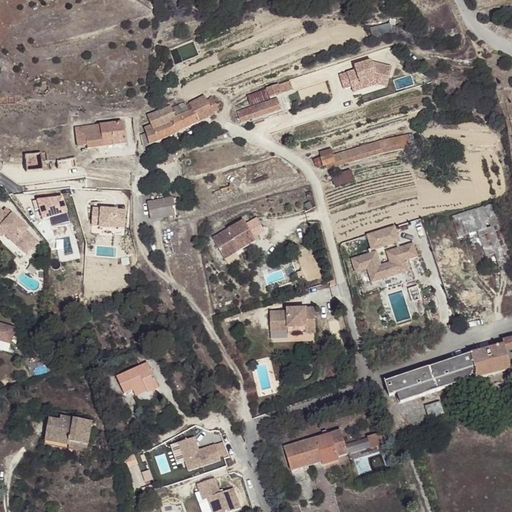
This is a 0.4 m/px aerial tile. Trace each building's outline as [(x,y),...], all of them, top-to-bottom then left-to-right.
[(358,73),(342,78),(346,91),(379,81),(391,84),(394,70),(381,67),(375,69),(373,63),(357,68),(358,73)] [(379,81),(354,89),(355,95),(379,87),(389,90),(391,84),(379,81)] [(289,83),(279,87),(282,96),(293,93),(289,83)] [(267,91),(270,99),(282,96),(279,87),(267,91)] [(267,91),(248,98),(251,106),(270,99),(267,91)] [(213,98),(207,101),(213,115),(220,111),(213,98)] [(185,104),(171,110),(176,121),(173,122),(179,133),(208,119),(207,118),(213,115),(207,101),(201,104),(199,101),(186,107),(185,104)] [(238,113),(241,123),(281,111),(278,101),(238,113)] [(149,146),(150,147),(179,135),(179,133),(173,122),(176,121),(171,110),(170,109),(147,119),(151,127),(143,130),(145,136),(149,146)] [(122,124),(75,130),(77,148),(86,148),(86,151),(125,147),(122,124)] [(145,136),(140,139),(143,148),(149,146),(145,136)] [(380,143),(321,160),(324,167),(329,166),(330,169),(386,153),(411,148),(408,137),(380,143)] [(171,154),(172,154),(169,147),(155,154),(159,160),(159,164),(173,160),(171,154)] [(46,154),(24,156),(27,175),(42,173),(42,164),(47,163),(46,154)] [(58,171),(70,170),(68,161),(57,162),(58,171)] [(350,173),(333,179),(335,186),(353,180),(350,173)] [(172,200),(148,206),(152,222),(175,217),(172,200)] [(496,254),(500,268),(511,264),(511,258),(494,204),(453,218),(460,238),(478,232),(487,257),(496,254)] [(0,209),(0,227),(1,226),(16,240),(14,243),(26,255),(38,242),(25,231),(28,228),(12,214),(9,218),(3,212),(0,209)] [(7,209),(3,212),(9,218),(12,214),(7,209)] [(245,225),(213,242),(222,259),(238,251),(240,254),(256,246),(245,225)] [(1,226),(0,227),(0,235),(0,236),(3,233),(14,243),(16,240),(1,226)] [(400,242),(396,227),(368,236),(373,251),(400,242)] [(418,257),(414,245),(408,246),(412,259),(418,257)] [(408,272),(404,262),(412,259),(408,246),(388,253),(391,263),(382,266),(377,253),(358,259),(362,272),(369,269),(373,283),(408,272)] [(238,251),(222,259),(224,263),(240,254),(238,251)] [(362,272),(358,259),(353,260),(357,273),(362,272)] [(43,267),(35,261),(32,266),(39,272),(43,267)] [(310,327),(311,333),(320,333),(319,308),(299,308),(299,311),(291,311),(274,311),(274,327),(284,327),(284,323),(292,323),(292,327),(310,327)] [(292,333),(311,333),(310,327),(292,327),(292,323),(284,323),(284,327),(274,327),(274,331),(292,331),(292,333)] [(0,344),(10,348),(16,333),(0,327),(0,344)] [(511,340),(503,343),(499,344),(499,348),(472,355),(472,354),(383,383),(386,395),(387,398),(396,395),(399,404),(470,381),(473,390),(479,389),(476,380),(511,371),(509,367),(511,366),(511,340)] [(21,348),(22,355),(30,353),(28,346),(21,348)] [(141,388),(144,393),(145,396),(156,391),(144,364),(113,379),(122,397),(130,393),(141,388)] [(133,399),(144,393),(141,388),(130,393),(133,399)] [(437,401),(422,405),(429,424),(444,419),(443,414),(448,412),(445,401),(439,403),(437,401)] [(67,443),(86,447),(90,424),(58,417),(57,421),(47,419),(42,443),(66,447),(67,443)] [(342,432),(332,435),(339,458),(348,455),(345,445),(342,432)] [(384,433),(368,438),(371,448),(387,444),(384,433)] [(194,435),(179,441),(186,459),(189,469),(221,457),(215,442),(199,448),(194,435)] [(332,435),(316,439),(323,463),(339,458),(332,435)] [(368,438),(345,445),(348,455),(371,448),(368,438)] [(323,463),(316,439),(285,448),(291,469),(303,466),(304,468),(323,463)] [(186,459),(179,441),(171,444),(177,462),(186,459)] [(84,455),(86,447),(67,443),(66,447),(66,452),(84,455)] [(214,477),(197,483),(203,498),(207,497),(213,511),(225,511),(240,506),(233,487),(219,492),(214,477)]
